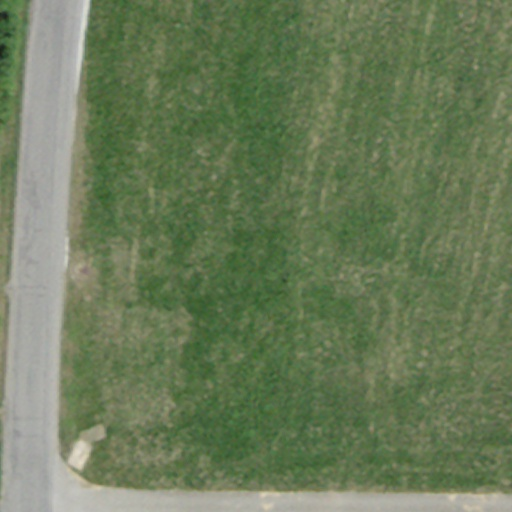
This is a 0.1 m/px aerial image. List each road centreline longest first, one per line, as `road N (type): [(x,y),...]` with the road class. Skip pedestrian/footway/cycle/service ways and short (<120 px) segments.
road 1 (unclassified): [(62,0),(31,342),(26,511)]
road 2 (track): [(27,503),(379,511)]
